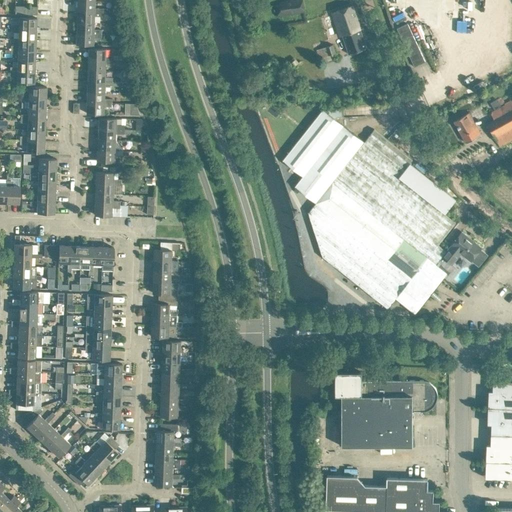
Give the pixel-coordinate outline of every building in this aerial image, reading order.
[(78,0),(78,11),(103,12),(108,12),(108,8),(95,8),(96,1),(78,0)] [(305,12),(302,0),(288,0),(280,2),(280,4),(275,5),(277,17),(305,12)] [(352,5),(332,12),(334,18),(340,36),(342,35),(348,54),(367,48),(352,5)] [(25,14),(26,6),(15,6),(15,14),(25,14)] [(37,15),(37,7),(26,6),(25,14),(37,15)] [(103,16),(103,12),(78,11),(78,22),(95,23),(95,16),(103,16)] [(36,29),(37,18),(19,17),(19,24),(11,24),(11,28),(36,29)] [(95,29),(95,23),(78,22),(77,33),(102,34),(102,30),(95,29)] [(408,23),(397,28),(415,66),(426,61),(408,23)] [(36,39),(36,29),(11,28),(11,32),(18,32),(18,39),(36,39)] [(102,38),(102,34),(77,33),(77,44),(94,45),(94,38),(102,38)] [(35,50),(36,39),(18,39),(18,46),(11,45),(11,49),(35,50)] [(335,53),(333,45),(317,50),(319,59),(330,55),(331,59),(335,58),(334,54),(335,53)] [(107,55),(107,48),(89,48),(89,59),(114,60),(114,55),(107,55)] [(5,49),(5,53),(18,54),(17,60),(35,61),(35,50),(11,49),(5,49)] [(114,64),(114,60),(89,59),(89,70),(106,70),(107,63),(114,64)] [(34,72),(35,61),(17,60),(17,67),(10,67),(10,71),(34,72)] [(106,77),(106,70),(89,70),(88,80),(113,81),(113,77),(106,77)] [(34,83),(34,72),(10,71),(10,75),(17,76),(17,82),(34,83)] [(110,92),(111,85),(113,85),(113,81),(88,80),(88,91),(105,92),(110,92)] [(46,98),(47,87),(28,86),(28,93),(21,93),(21,97),(46,98)] [(105,98),(105,92),(88,91),(87,102),(112,103),(113,99),(105,98)] [(46,109),(46,98),(21,97),(21,101),(28,101),(28,108),(46,109)] [(112,107),(112,103),(87,102),(87,113),(105,114),(105,107),(112,107)] [(511,139),(511,109),(509,111),(506,104),(490,113),(494,119),(487,123),(499,146),(511,139)] [(45,119),(46,109),(28,108),(28,114),(20,114),(20,118),(45,119)] [(413,159),(375,129),(365,140),(322,108),(283,158),(303,175),(294,185),(317,202),(309,212),(322,256),(364,289),(378,300),(388,308),(396,298),(416,314),(448,273),(437,264),(443,257),(446,252),(438,245),(456,223),(445,214),(456,199),(410,162),(413,159)] [(469,112),(454,121),(462,135),(466,142),(481,134),(473,119),(469,112)] [(116,125),(116,118),(99,117),(99,128),(124,129),(124,125),(116,125)] [(45,130),(45,119),(20,118),(20,123),(27,123),(27,129),(45,130)] [(124,129),(99,128),(98,139),(116,140),(117,133),(124,134),(124,133),(130,134),(130,129),(124,129)] [(44,141),(45,130),(27,129),(27,136),(20,136),(20,140),(44,141)] [(98,139),(98,150),(123,151),(123,147),(122,147),(116,141),(116,140),(98,139)] [(44,152),(44,141),(20,140),(19,144),(27,145),(26,151),(44,152)] [(123,151),(98,150),(97,161),(116,162),(116,155),(129,155),(129,151),(123,151)] [(31,165),(31,169),(56,170),(56,159),(39,158),(38,165),(31,165)] [(56,170),(31,169),(23,168),(23,173),(38,173),(38,180),(55,180),(56,170)] [(97,171),(97,182),(122,183),(122,179),(114,179),(115,172),(97,171)] [(6,180),(10,180),(11,175),(7,175),(7,179),(0,179),(0,202),(7,203),(8,185),(6,185),(6,180)] [(19,203),(19,186),(13,186),(13,180),(10,180),(6,180),(6,185),(8,185),(7,203),(19,203)] [(55,191),(55,180),(38,180),(38,186),(30,186),(30,190),(55,191)] [(97,182),(96,193),(114,194),(122,194),(123,183),(122,183),(97,182)] [(55,202),(55,191),(30,190),(30,195),(37,195),(37,201),(55,202)] [(113,200),(114,194),(96,193),(96,204),(121,205),(121,201),(113,200)] [(54,213),(55,202),(37,201),(30,201),(30,205),(37,206),(37,213),(54,213)] [(120,209),(121,205),(96,204),(95,215),(113,215),(113,209),(120,209)] [(467,235),(462,232),(451,245),(452,245),(446,252),(443,257),(452,264),(461,253),(471,261),(472,260),(479,266),(487,255),(480,249),(482,247),(473,240),(472,242),(465,237),(467,235)] [(179,250),(180,243),(180,242),(161,242),(161,249),(155,249),(154,260),(179,261),(179,257),(173,257),(173,250),(179,250)] [(14,243),(14,255),(31,255),(31,257),(36,257),(37,254),(31,253),(31,244),(14,243)] [(55,256),(56,245),(44,244),(44,256),(55,256)] [(69,263),(70,245),(59,245),(58,263),(68,263),(69,263)] [(80,269),(81,246),(70,245),(69,263),(68,263),(67,268),(71,268),(80,269)] [(91,263),(92,246),(81,246),(80,269),(89,269),(89,263),(91,263)] [(102,264),(102,247),(92,246),(91,263),(89,263),(89,269),(93,269),(93,264),(102,264)] [(113,271),(113,264),(114,247),(102,247),(102,264),(102,270),(113,271)] [(31,266),(31,257),(31,255),(14,255),(13,265),(31,266)] [(154,260),(154,271),(172,271),(179,272),(179,261),(154,260)] [(13,265),(13,276),(30,277),(30,279),(36,279),(36,275),(36,266),(31,266),(13,265)] [(172,278),(172,271),(154,271),(153,281),(178,282),(178,278),(172,278)] [(36,288),(36,279),(41,279),(41,276),(36,275),(36,279),(30,279),(30,277),(13,276),(13,287),(36,288)] [(153,281),(153,293),(159,293),(159,298),(178,299),(178,282),(153,281)] [(43,303),(43,292),(20,291),(20,299),(16,299),(16,304),(20,305),(20,302),(43,303)] [(112,306),(112,294),(87,293),(87,305),(112,306)] [(177,305),(178,299),(159,298),(159,303),(153,303),(152,314),(177,315),(177,311),(170,311),(171,305),(177,305)] [(43,313),(43,303),(20,302),(20,305),(19,313),(43,313)] [(63,314),(64,306),(56,305),(55,314),(63,314)] [(111,316),(112,306),(87,305),(87,309),(94,309),(93,316),(111,316)] [(42,324),(43,313),(19,313),(19,321),(15,321),(15,326),(19,326),(19,323),(37,324),(42,324)] [(177,321),(177,315),(152,314),(152,325),(177,326),(182,326),(182,321),(177,321)] [(111,316),(93,316),(86,315),(86,326),(111,327),(111,316)] [(36,335),(37,324),(19,323),(19,326),(19,334),(36,335)] [(176,330),(177,326),(152,325),(151,336),(176,337),(176,330)] [(110,338),(111,327),(86,326),(86,337),(110,338)] [(14,342),(14,348),(18,348),(18,345),(36,346),(41,346),(41,335),(36,335),(19,334),(18,342),(14,342)] [(110,349),(110,338),(86,337),(85,348),(110,349)] [(181,347),(181,341),(181,340),(164,339),(163,351),(188,352),(188,348),(181,347)] [(35,357),(36,346),(18,345),(18,348),(18,356),(35,357)] [(109,360),(110,349),(85,348),(85,352),(92,352),(92,359),(109,360)] [(188,356),(188,352),(163,351),(163,361),(180,362),(181,355),(188,356)] [(40,371),(41,360),(18,359),(17,368),(13,367),(13,373),(17,373),(17,370),(40,371)] [(180,369),(180,362),(163,361),(163,372),(187,373),(187,369),(180,369)] [(121,375),(122,363),(97,362),(97,374),(121,375)] [(40,382),(40,371),(17,370),(17,373),(17,381),(40,382)] [(63,383),(63,372),(56,372),(55,383),(61,383),(63,383)] [(187,377),(187,373),(163,372),(162,383),(180,384),(180,377),(187,377)] [(413,446),(413,411),(423,411),(425,411),(427,410),(428,410),(430,409),(431,408),(433,407),(434,405),(435,404),(436,402),(437,400),(438,398),(438,396),(438,394),(437,392),(437,390),(436,389),(435,387),(435,386),(434,385),(433,384),(432,384),(431,383),(430,382),(429,381),(427,381),(425,380),(423,380),(362,380),(362,372),(336,372),(336,395),(342,395),(342,446),(413,446)] [(97,374),(96,384),(103,385),(121,385),(121,375),(97,374)] [(511,407),(511,381),(493,380),(493,390),(489,390),(488,407),(511,407)] [(12,389),(12,395),(16,395),(16,392),(34,393),(41,393),(41,382),(40,382),(17,381),(16,389),(12,389)] [(179,390),(180,384),(162,383),(162,394),(186,395),(187,391),(179,390)] [(121,396),(121,385),(103,385),(103,391),(96,391),(96,395),(121,396)] [(16,403),(16,409),(33,410),(34,409),(39,407),(40,407),(41,393),(34,393),(16,392),(16,395),(16,403)] [(186,399),(186,395),(162,394),(161,405),(179,405),(179,399),(186,399)] [(120,407),(121,396),(96,395),(95,399),(103,400),(103,406),(120,407)] [(179,405),(161,405),(161,416),(178,416),(179,409),(186,410),(186,406),(179,405)] [(120,418),(120,407),(103,406),(102,413),(95,413),(95,417),(120,418)] [(42,410),(39,407),(34,409),(35,410),(24,414),(31,421),(26,426),(34,434),(46,421),(47,423),(51,419),(48,416),(45,420),(38,414),(42,410)] [(511,434),(511,407),(488,407),(488,424),(492,424),(491,434),(511,434)] [(119,429),(120,418),(95,417),(95,421),(102,421),(102,428),(119,429)] [(54,429),(47,423),(46,421),(34,434),(42,441),(54,429)] [(157,430),(157,441),(181,442),(181,438),(174,437),(174,431),(178,431),(178,424),(161,423),(161,430),(157,430)] [(63,437),(67,433),(64,431),(60,435),(54,429),(42,441),(50,449),(62,436),(63,437)] [(511,461),(511,434),(491,434),(491,444),(487,444),(486,461),(511,461)] [(70,444),(63,437),(62,436),(50,449),(58,456),(70,444)] [(95,440),(92,443),(110,460),(118,452),(115,449),(119,445),(110,436),(100,445),(95,440)] [(181,446),(181,442),(157,441),(156,452),(174,452),(174,446),(181,446)] [(110,460),(92,443),(89,446),(95,451),(90,456),(103,468),(110,460)] [(173,459),(174,452),(156,452),(156,462),(180,464),(181,459),(173,459)] [(103,468),(90,456),(86,461),(80,456),(77,459),(95,476),(103,468)] [(95,476),(77,459),(75,462),(80,467),(75,472),(73,470),(68,475),(79,485),(84,480),(88,484),(95,476)] [(511,478),(511,461),(486,461),(485,478),(511,478)] [(180,468),(180,464),(156,462),(155,473),(173,474),(173,467),(180,468)] [(173,478),(180,478),(180,474),(173,474),(155,473),(155,484),(172,485),(173,478)] [(435,511),(439,511),(440,501),(433,501),(434,490),(427,490),(428,479),(387,477),(387,485),(365,485),(357,476),(327,475),(326,509),(366,510),(365,511),(426,511),(427,511),(435,511)] [(0,511),(2,511),(17,498),(13,495),(9,499),(5,495),(0,499),(0,511)] [(18,511),(21,510),(16,506),(20,501),(17,498),(2,511),(18,511)]
